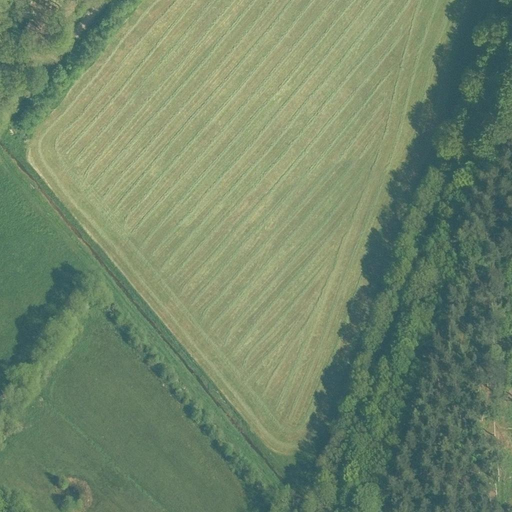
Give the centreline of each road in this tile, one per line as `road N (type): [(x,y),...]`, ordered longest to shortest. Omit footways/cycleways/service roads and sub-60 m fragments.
road 1 (tertiary): [(334,511),(511,25)]
road 2 (track): [(0,122),(103,0)]
